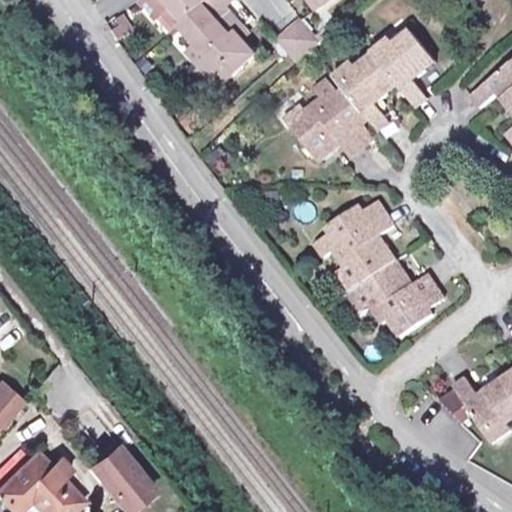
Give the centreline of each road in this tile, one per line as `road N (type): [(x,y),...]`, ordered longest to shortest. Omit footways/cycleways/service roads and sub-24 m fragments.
road 1 (unclassified): [(80,18),(369,408)]
road 2 (residential): [(511,172),(458,142),(438,145),(413,179),(418,200),(496,296)]
road 3 (unclassified): [(369,408),(392,437),(506,511)]
road 4 (residential): [(369,408),(496,296)]
